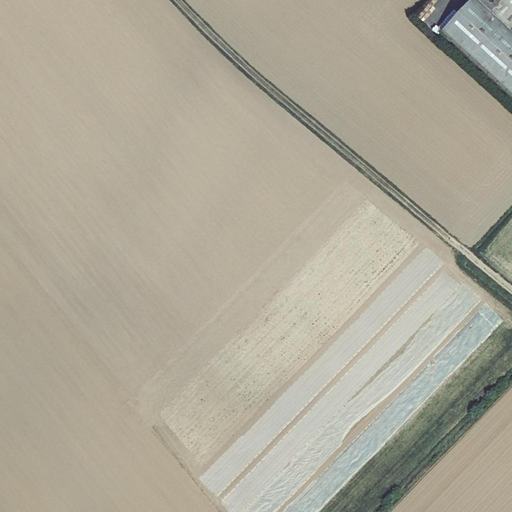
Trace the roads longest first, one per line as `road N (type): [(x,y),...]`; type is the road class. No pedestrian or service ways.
road 1 (unclassified): [(511,290),(177,0)]
road 2 (track): [(511,389),(389,511)]
